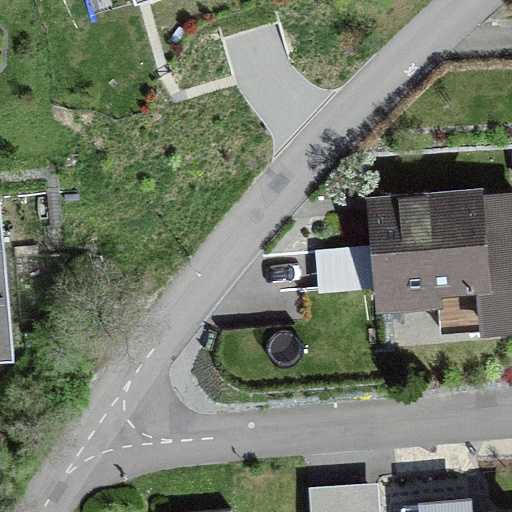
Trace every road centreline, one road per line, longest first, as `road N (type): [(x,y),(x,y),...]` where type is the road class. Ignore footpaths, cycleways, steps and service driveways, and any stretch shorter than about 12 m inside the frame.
road 1 (residential): [(475,0),(340,123),(248,229),(93,444)]
road 2 (residential): [(93,444),(511,410)]
